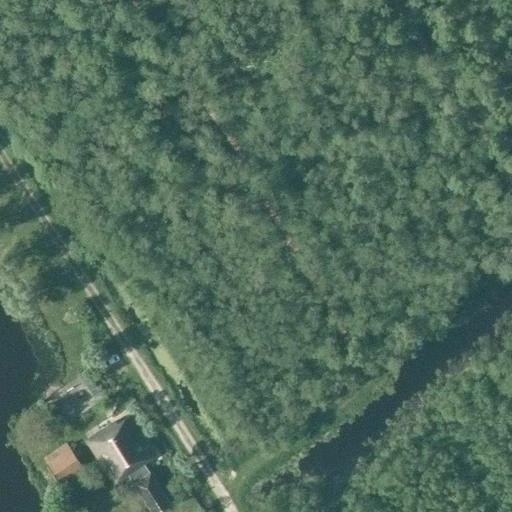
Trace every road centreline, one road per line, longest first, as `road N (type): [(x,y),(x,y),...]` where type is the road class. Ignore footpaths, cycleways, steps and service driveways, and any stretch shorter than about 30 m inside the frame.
road 1 (track): [(213,483),(0,149)]
road 2 (track): [(366,379),(511,260)]
road 3 (track): [(213,483),(289,439),(366,379)]
